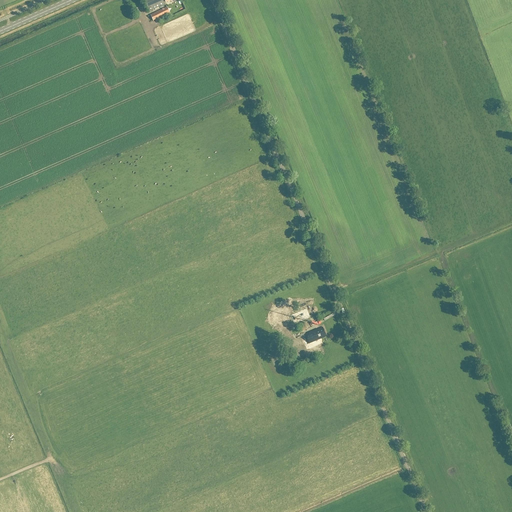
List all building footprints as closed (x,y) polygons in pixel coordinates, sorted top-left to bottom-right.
[(164,5),(161,0),(146,0),(144,1),(149,12),(164,5)] [(169,13),(167,8),(151,15),(153,21),(169,13)] [(309,317),(306,309),(290,315),(293,323),(300,320),(300,321),(309,317)] [(297,326),(299,333),(307,330),(307,328),(308,328),(307,323),(305,324),(305,323),(297,326)] [(322,327),(305,334),(309,344),(326,337),(322,327)]
